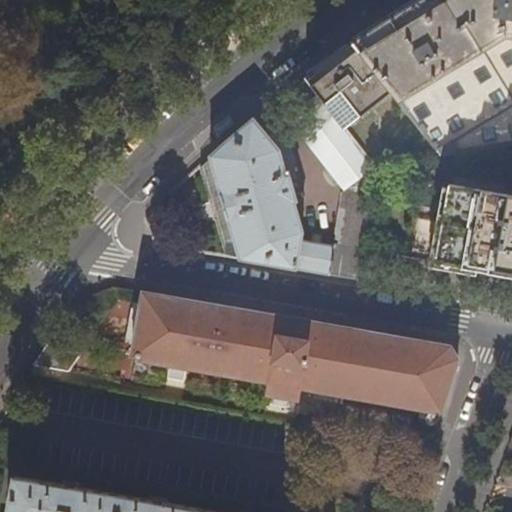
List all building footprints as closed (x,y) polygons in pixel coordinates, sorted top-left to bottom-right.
[(511,144),(511,0),(423,0),(360,38),(354,42),(393,92),(443,156),(511,144)] [(393,92),(354,42),(350,45),(344,49),(306,76),(319,93),(344,125),(393,92)] [(297,201),(289,179),(290,178),(289,174),(287,175),(281,153),(253,118),(201,164),(226,256),(290,267),(356,279),(375,166),(344,125),(319,93),(289,116),(342,186),(334,244),(300,238),(302,231),(293,202),(297,201)] [(511,194),(449,183),(435,262),(511,276),(511,194)] [(458,359),(450,346),(319,323),(319,322),(295,318),(273,314),(273,315),(143,292),(133,356),(269,380),(267,393),(299,399),(301,386),(417,407),(414,422),(436,427),(439,411),(441,411),(458,359)] [(61,349),(55,332),(34,363),(70,370),(82,350),(61,349)] [(204,511),(8,480),(2,511),(204,511)]
